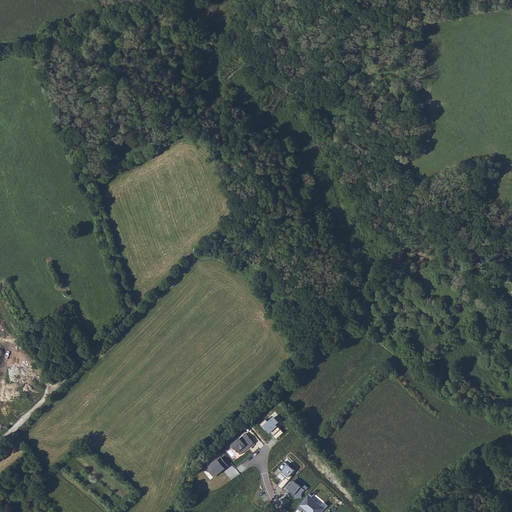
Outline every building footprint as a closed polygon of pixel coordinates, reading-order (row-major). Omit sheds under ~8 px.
[(280,423),(275,417),(268,422),(266,420),(261,424),(266,430),(270,433),(271,432),(276,439),(284,433),(277,425),(280,423)] [(254,444),(246,434),(230,446),(234,450),(236,449),(240,455),(254,444)] [(219,460),(218,458),(211,464),(212,465),(209,467),(210,468),(208,469),(215,477),(218,475),(229,466),(222,457),(219,460)] [(279,486),(282,488),(292,476),(291,475),(295,470),(285,462),(280,469),(282,471),(281,473),(286,477),(279,486)] [(304,490),(293,480),(284,490),(288,493),(289,491),(294,495),(294,498),(301,498),(300,494),(304,490)] [(309,495),(300,505),(306,511),(320,511),(324,509),(309,495)]
